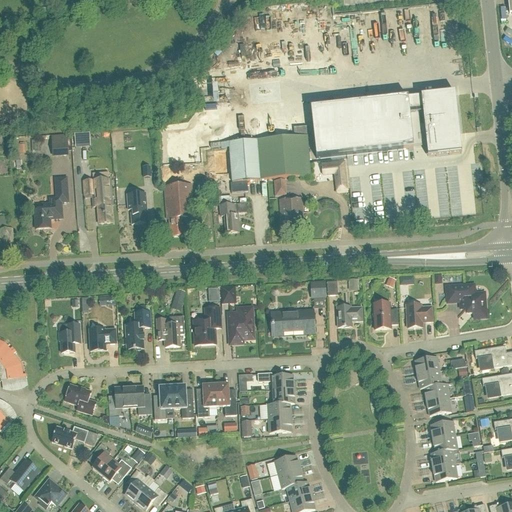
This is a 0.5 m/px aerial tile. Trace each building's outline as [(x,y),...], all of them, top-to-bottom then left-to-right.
[(313,36),(311,5),(271,8),(273,32),(267,32),(267,39),(313,36)] [(421,98),(408,100),(410,116),(423,115),(425,130),(424,130),(427,149),(428,159),(436,158),(436,157),(438,156),(438,158),(449,156),(449,155),(451,155),(452,156),(462,155),(461,145),(457,112),(455,95),(421,98)] [(398,101),(311,111),(316,160),(403,151),(414,150),(410,116),(408,100),(398,101)] [(294,129),(294,139),(229,145),(232,184),(247,183),(310,178),(306,128),(294,129)] [(79,146),(87,145),(87,136),(79,137),(79,146)] [(67,138),(51,139),(52,148),(68,147),(67,138)] [(344,163),(322,166),(323,177),(335,175),(337,193),(348,192),(344,163)] [(36,233),(51,232),(51,223),(63,222),(62,206),(69,205),(67,181),(56,182),(57,202),(50,202),(51,207),(43,208),(43,213),(35,214),(36,233)] [(114,207),(111,181),(84,183),(85,197),(92,197),(93,209),(98,209),(99,226),(113,224),(112,208),(114,207)] [(276,197),(286,196),(285,182),(275,183),(276,197)] [(232,184),(231,184),(231,194),(248,193),(247,183),(232,184)] [(184,238),(183,220),(193,219),(191,187),(164,189),(167,221),(169,221),(170,239),(184,238)] [(148,225),(146,195),(127,197),(128,212),(133,212),(133,217),(131,217),(132,227),(148,225)] [(232,207),(231,198),(221,199),(222,207),(220,208),(220,218),(224,218),(225,235),(239,234),(238,215),(247,214),(246,206),(232,207)] [(284,222),(284,230),(300,229),(300,220),(303,220),(302,201),(280,202),(281,222),(284,222)] [(7,231),(6,219),(0,219),(0,251),(1,251),(1,252),(11,251),(11,249),(14,249),(12,231),(7,231)] [(411,289),(411,278),(403,278),(403,289),(411,289)] [(312,300),(326,300),(325,284),(311,285),(312,300)] [(327,284),(328,298),(338,298),(337,284),(327,284)] [(480,319),(481,320),(486,320),(485,300),(480,295),(475,296),(474,289),(472,287),(446,289),(447,305),(460,304),(460,308),(463,307),(464,308),(466,308),(466,309),(466,310),(466,311),(466,312),(466,313),(467,313),(467,314),(468,315),(469,315),(470,316),(471,316),(473,316),(473,320),(480,319)] [(222,306),(236,305),(235,288),(221,289),(222,306)] [(173,310),(182,312),(187,293),(179,291),(173,310)] [(219,291),(208,292),(209,304),(220,304),(219,291)] [(115,306),(114,298),(107,299),(107,307),(115,306)] [(84,299),(85,312),(93,312),(92,299),(84,299)] [(390,313),(390,306),(374,306),(374,317),(373,317),(374,324),(375,332),(391,331),(391,327),(398,327),(397,311),(390,313)] [(421,310),(421,307),(406,308),(407,330),(422,330),(422,325),(433,324),(432,309),(421,310)] [(351,310),(351,309),(337,310),(338,330),(352,329),(352,324),(363,324),(362,310),(351,310)] [(214,331),(215,331),(221,331),(220,310),(205,311),(205,322),(193,323),(195,348),(216,347),(215,337),(214,337),(214,331)] [(253,318),(252,317),(252,311),(238,311),(239,316),(229,316),(229,325),(228,326),(229,332),(230,333),(231,348),(243,347),(243,342),(246,342),(246,341),(253,341),(252,326),(253,325),(253,318)] [(313,312),(282,314),(271,315),(272,339),(314,336),(313,312)] [(135,327),(126,328),(126,340),(123,340),(124,346),(127,346),(127,352),(135,351),(137,353),(140,352),(141,351),(144,351),(143,342),(144,342),(144,336),(143,337),(143,331),(151,330),(150,314),(135,315),(135,327)] [(166,322),(157,322),(158,343),(165,343),(165,350),(180,349),(180,337),(184,337),(183,319),(170,319),(170,327),(166,327),(166,322)] [(75,355),(74,346),(81,346),(79,327),(67,327),(68,335),(59,335),(59,343),(61,343),(61,355),(75,355)] [(105,332),(105,331),(89,332),(90,354),(106,353),(106,347),(117,346),(116,332),(105,332)] [(0,365),(12,357),(16,354),(14,351),(11,353),(3,348),(4,346),(0,344),(0,365)] [(511,367),(511,354),(503,356),(502,349),(475,353),(476,361),(479,361),(481,372),(489,371),(511,367)] [(12,357),(0,365),(0,380),(1,383),(27,379),(26,376),(22,376),(18,368),(20,367),(12,357)] [(417,377),(439,374),(437,359),(415,363),(416,370),(417,377)] [(452,371),(465,369),(464,362),(450,364),(452,371)] [(442,388),(442,387),(439,374),(417,377),(418,385),(419,385),(420,392),(425,391),(425,390),(442,388)] [(258,384),(271,384),(272,393),(294,392),(294,384),(293,384),(293,377),(271,378),(271,376),(258,377),(258,384)] [(511,382),(511,383),(510,376),(482,381),(483,388),(487,388),(489,400),(496,398),(496,399),(511,396),(511,382)] [(251,377),(239,378),(240,394),(247,394),(246,383),(252,383),(251,377)] [(223,387),(223,384),(215,385),(217,409),(224,409),(225,418),(237,418),(236,400),(229,400),(228,386),(223,387)] [(210,419),(209,410),(217,409),(215,385),(208,385),(208,387),(203,388),(203,401),(197,402),(198,420),(210,419)] [(426,404),(449,401),(446,386),(442,387),(442,388),(425,390),(425,391),(426,397),(425,397),(426,404)] [(166,422),(166,412),(174,411),(172,387),(165,388),(165,389),(160,389),(160,403),(154,403),(155,422),(166,422)] [(180,388),(179,387),(172,387),(174,411),(182,411),(182,421),(194,420),(193,401),(186,401),(185,388),(180,388)] [(78,391),(70,388),(69,392),(67,393),(66,398),(66,399),(65,403),(79,408),(77,412),(92,417),(96,405),(89,403),(91,395),(85,393),(85,392),(79,389),(78,391)] [(144,403),(143,389),(129,390),(130,410),(138,409),(138,418),(152,417),(151,402),(144,403)] [(123,418),(122,410),(130,410),(129,390),(115,391),(116,404),(109,405),(109,419),(123,418)] [(290,406),(294,406),(294,399),(295,399),(294,392),(272,393),(272,407),(290,406)] [(449,401),(426,404),(428,412),(429,419),(451,415),(449,401)] [(290,412),(290,406),(272,407),(268,407),(268,421),(291,420),(291,412),(290,412)] [(241,419),(249,418),(249,409),(241,409),(241,419)] [(0,430),(7,423),(11,426),(0,414),(0,430)] [(291,420),(268,421),(269,436),(291,435),(291,428),(292,428),(291,420)] [(511,421),(493,424),(495,432),(498,431),(500,443),(507,442),(511,441),(511,421)] [(250,423),(242,423),(243,439),(251,439),(250,423)] [(433,442),(455,438),(453,424),(431,427),(432,434),(431,434),(433,442)] [(237,433),(237,425),(224,425),(224,434),(237,433)] [(140,426),(138,433),(153,438),(156,432),(140,426)] [(85,445),(88,434),(74,429),(72,435),(57,430),(52,445),(72,451),(75,442),(85,445)] [(98,437),(88,434),(85,445),(94,449),(98,437)] [(477,448),(482,447),(481,434),(470,435),(471,443),(476,442),(477,448)] [(453,453),(457,452),(455,438),(433,442),(434,449),(435,449),(436,455),(436,456),(453,453)] [(101,478),(113,463),(108,459),(111,456),(105,451),(107,450),(101,446),(94,455),(101,461),(92,471),(101,478)] [(511,450),(501,452),(502,460),(506,459),(508,471),(511,470),(511,450)] [(139,451),(131,460),(138,465),(145,456),(139,451)] [(455,467),(453,453),(436,456),(436,455),(431,456),(432,463),(431,463),(433,470),(455,467)] [(145,461),(151,466),(155,461),(149,455),(145,461)] [(278,478),(300,472),(298,464),(297,464),(296,458),(274,464),(278,478)] [(113,463),(101,478),(110,485),(118,475),(124,480),(132,470),(121,462),(118,467),(113,463)] [(483,462),(477,463),(480,479),(485,478),(483,462)] [(23,493),(39,474),(26,463),(15,475),(9,470),(0,481),(7,487),(10,482),(23,493)] [(254,474),(255,474),(253,467),(247,469),(251,484),(256,483),(254,474)] [(455,467),(433,470),(434,478),(435,478),(436,484),(457,481),(455,467)] [(167,480),(173,473),(167,468),(161,475),(167,480)] [(135,506),(148,490),(142,485),(146,480),(137,472),(129,482),(134,486),(125,497),(135,506)] [(303,485),(301,479),(302,479),(300,472),(278,478),(282,491),(286,490),(303,485)] [(49,482),(44,489),(35,499),(47,510),(51,504),(57,509),(67,496),(49,482)] [(185,482),(181,488),(191,494),(195,488),(185,482)] [(259,483),(251,485),(253,491),(260,489),(259,483)] [(218,495),(215,484),(208,486),(210,497),(218,495)] [(290,504),(312,498),(310,490),(309,490),(308,484),(303,485),(286,490),(290,504)] [(148,490),(135,506),(142,511),(146,511),(154,503),(159,507),(167,497),(158,490),(154,495),(148,490)] [(312,498),(290,504),(292,511),(314,511),(315,511),(313,505),(314,505),(312,498)] [(235,511),(254,511),(252,501),(241,504),(242,510),(235,511)]
